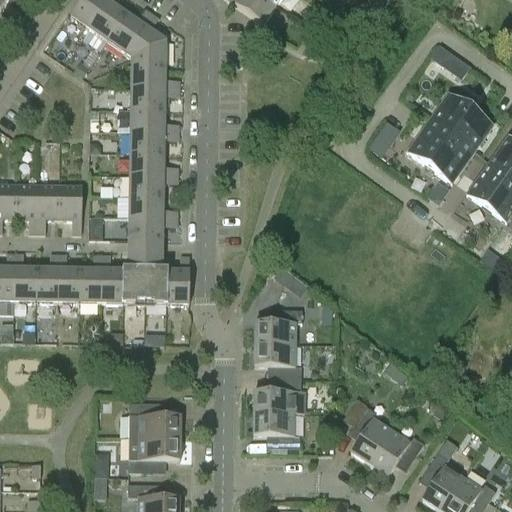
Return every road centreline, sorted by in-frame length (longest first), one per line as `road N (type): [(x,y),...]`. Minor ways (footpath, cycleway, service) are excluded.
road 1 (residential): [(221,482),(224,360),(205,301),(208,17),(196,0)]
road 2 (unknown): [(511,87),(445,40),(422,48),(354,140),(361,160),(418,206)]
road 3 (residential): [(369,511),(318,483),(221,482)]
